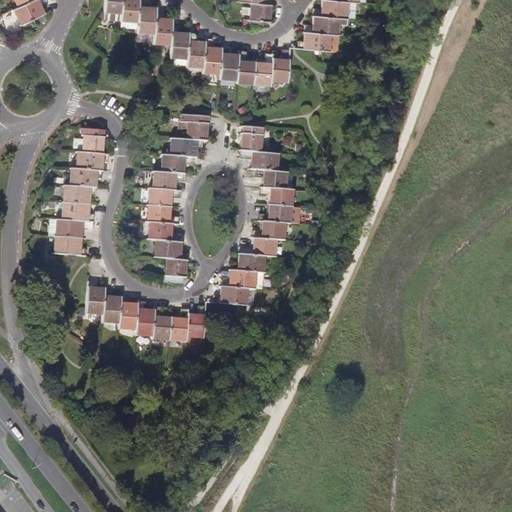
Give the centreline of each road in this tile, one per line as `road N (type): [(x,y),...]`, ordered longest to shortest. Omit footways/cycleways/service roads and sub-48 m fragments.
road 1 (residential): [(58,101),(98,114),(117,136),(105,232),(123,279),(163,298),(186,293),(208,268)]
road 2 (unclassified): [(37,412),(16,345),(10,247),(36,123)]
road 3 (primary): [(0,406),(82,511)]
road 4 (residential): [(176,0),(228,34),(249,38),(271,33),(288,14)]
road 5 (primary): [(114,511),(37,412)]
road 6 (residential): [(208,268),(239,217),(235,184),(226,171),(213,171)]
